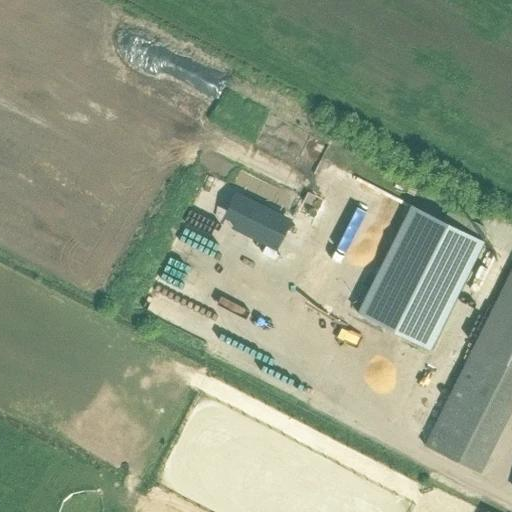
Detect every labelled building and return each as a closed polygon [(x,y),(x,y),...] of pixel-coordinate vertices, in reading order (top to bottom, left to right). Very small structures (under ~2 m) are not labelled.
[(410,205),(356,313),(429,349),(482,241),(410,205)] [(138,283),(126,313),(313,381),(341,303),(160,237),(143,285),(138,283)] [(352,316),(345,337),(357,341),(364,321),(352,316)] [(319,370),(334,374),(337,364),(322,360),(319,370)] [(434,463),(430,470),(463,486),(467,479),(434,463)]
